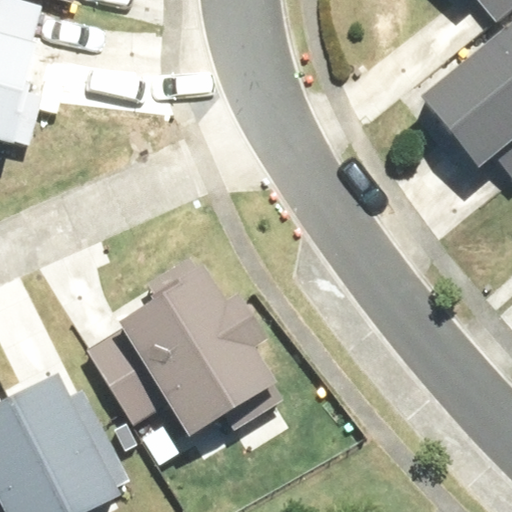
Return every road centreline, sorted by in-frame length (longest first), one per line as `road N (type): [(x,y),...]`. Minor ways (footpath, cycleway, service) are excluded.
road 1 (residential): [(511,417),(448,358),(298,142)]
road 2 (residential): [(298,142),(0,262)]
road 3 (residential): [(298,142),(264,0)]
